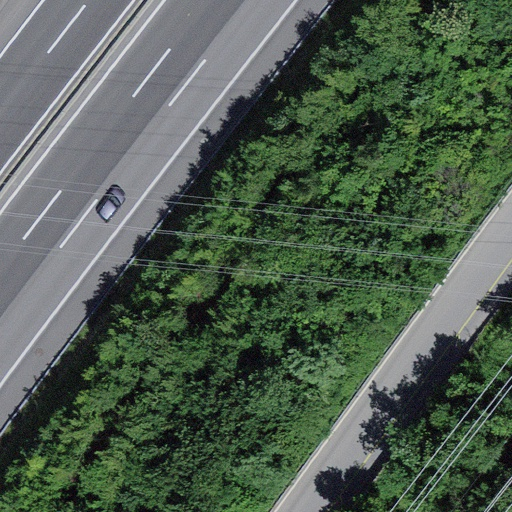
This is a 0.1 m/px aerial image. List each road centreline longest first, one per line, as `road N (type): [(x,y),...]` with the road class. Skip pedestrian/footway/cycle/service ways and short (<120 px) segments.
road 1 (motorway): [(0,299),(230,0)]
road 2 (unclassified): [(511,236),(309,511)]
road 3 (motorway): [(89,0),(0,115)]
